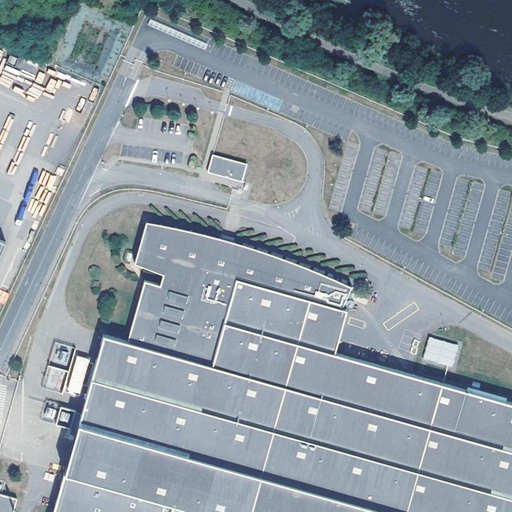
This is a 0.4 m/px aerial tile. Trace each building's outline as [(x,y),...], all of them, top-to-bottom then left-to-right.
[(13,67),(4,94),(15,98),(24,70),(13,67)] [(212,157),(209,167),(208,170),(212,170),(226,174),(225,179),(240,183),(242,175),(244,164),(212,157)] [(207,174),(211,175),(225,179),(226,174),(212,170),(208,170),(207,174)] [(511,511),(511,404),(496,400),(430,382),(335,353),(347,311),(339,308),(345,287),(293,263),(258,250),(189,232),(143,226),(129,271),(163,280),(159,291),(145,286),(129,339),(106,333),(105,339),(66,470),(53,511),(511,511)] [(0,301),(5,303),(8,293),(0,290),(0,301)] [(452,367),(458,345),(428,337),(422,359),(452,367)] [(67,392),(81,395),(88,358),(74,355),(67,392)] [(57,420),(67,423),(70,412),(60,409),(57,420)] [(0,491),(0,511),(11,511),(16,496),(0,491)]
